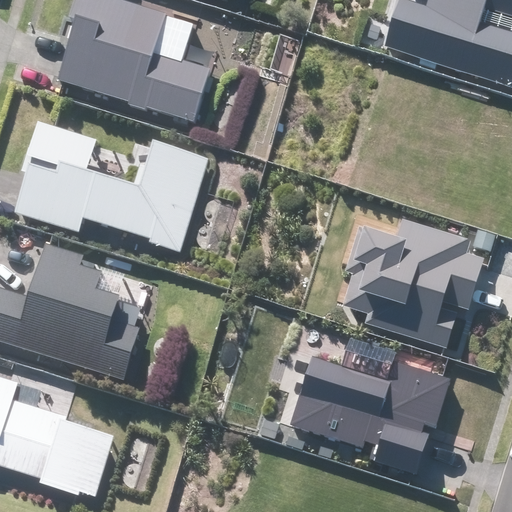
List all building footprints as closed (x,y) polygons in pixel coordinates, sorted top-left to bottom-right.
[(147,106),(194,120),(210,67),(184,59),(195,24),(115,0),(73,0),(68,17),(76,20),(58,80),(128,101),(127,106),(145,111),(147,106)] [(398,0),(385,45),(511,83),(511,31),(480,22),(485,6),(511,14),(511,0),(426,0),(425,6),(405,0),(398,0)] [(26,171),(14,212),(78,231),(83,217),(149,237),(148,241),(180,251),(209,158),(152,141),(139,185),(88,169),(97,140),(36,121),(21,170),(26,171)] [(363,325),(447,349),(459,308),(467,311),(483,258),(466,253),(470,240),(401,220),(396,238),(358,227),(345,272),(353,274),(344,306),(367,312),(363,325)] [(473,247),(491,252),(496,235),(478,230),(473,247)] [(0,287),(0,341),(124,379),(139,327),(133,325),(139,306),(118,299),(119,295),(96,288),(101,272),(79,265),(82,255),(44,244),(28,296),(0,287)] [(313,357),(291,424),(363,447),(365,440),(378,445),(374,458),(418,472),(431,434),(422,432),(424,424),(435,428),(451,378),(396,361),(390,381),(313,357)] [(18,383),(0,377),(0,466),(41,479),(39,483),(78,495),(79,491),(95,496),(114,436),(66,422),(68,417),(13,400),(18,383)]
